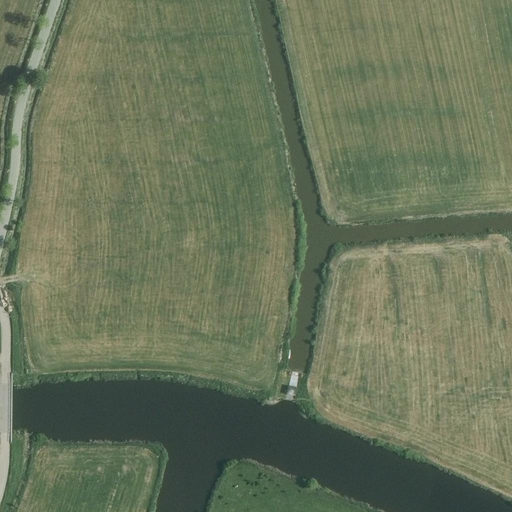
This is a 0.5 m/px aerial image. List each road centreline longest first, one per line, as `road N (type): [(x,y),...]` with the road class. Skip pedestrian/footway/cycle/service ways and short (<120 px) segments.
road 1 (track): [(0,243),(21,103),(54,0)]
road 2 (track): [(2,442),(0,309)]
